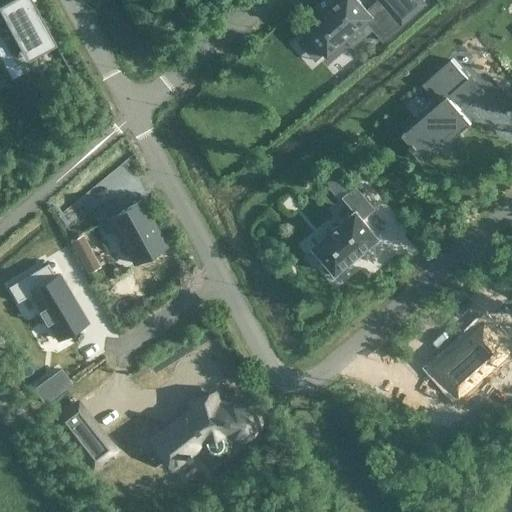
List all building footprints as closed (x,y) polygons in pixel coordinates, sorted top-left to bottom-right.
[(31,0),(7,0),(0,4),(0,27),(8,23),(18,42),(25,38),(34,55),(55,44),(31,0)] [(307,33),(298,41),(315,61),(324,53),(328,57),(346,40),(353,47),(373,29),(383,41),(426,4),(422,0),(379,0),(380,0),(368,10),(359,0),(336,0),(304,29),(307,33)] [(438,104),(402,134),(411,145),(409,147),(413,151),(415,148),(422,157),(456,129),(459,132),(471,122),(449,96),(468,79),(451,59),(421,84),(438,104)] [(314,245),(313,246),(314,248),(315,248),(335,272),(334,272),(336,274),(337,272),(352,260),(363,251),(362,251),(377,239),(379,237),(378,236),(362,218),(374,209),(355,187),(343,197),(355,212),(315,245),(314,245)] [(114,200),(92,212),(98,224),(109,218),(134,263),(165,246),(140,199),(119,210),(114,200)] [(82,235),(70,242),(81,263),(94,256),(82,235)] [(47,263),(8,286),(17,302),(31,293),(40,309),(38,310),(46,323),(48,323),(57,338),(80,324),(86,321),(76,304),(59,274),(55,276),(47,263)] [(486,327),(438,369),(460,394),(508,352),(486,327)] [(59,369),(34,388),(45,403),(70,384),(59,369)] [(155,439),(151,442),(170,467),(201,443),(202,447),(203,448),(204,449),(204,450),(205,451),(206,452),(207,453),(208,454),(209,454),(210,454),(211,455),(212,455),(213,455),(214,455),(215,455),(216,455),(217,455),(218,454),(219,454),(220,453),(221,453),(221,452),(222,452),(223,451),(224,450),(224,449),(225,448),(225,447),(225,446),(225,445),(225,444),(226,443),(225,442),(226,442),(226,441),(225,440),(224,436),(239,438),(241,438),(242,438),(243,438),(245,438),(246,437),(247,437),(248,436),(250,435),(251,435),(252,434),(253,433),(254,432),(254,431),(255,429),(256,428),(256,427),(256,426),(257,424),(257,423),(257,421),(257,420),(256,419),(256,417),(256,416),(255,415),(254,414),(253,413),(253,412),(252,411),(251,410),(249,409),(248,408),(247,408),(246,407),(244,407),(243,407),(243,406),(232,405),(228,405),(222,404),(219,404),(215,404),(212,393),(189,399),(192,410),(191,411),(190,412),(188,413),(186,414),(184,415),(181,418),(172,425),(169,427),(164,431),(155,439)] [(77,402),(56,419),(93,466),(115,449),(77,402)]
